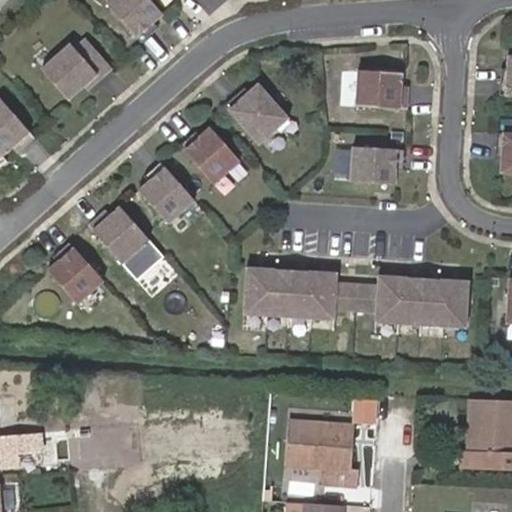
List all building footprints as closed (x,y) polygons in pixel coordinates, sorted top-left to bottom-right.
[(158,0),(113,0),(147,38),(163,24),(158,19),(168,11),(158,0)] [(117,64),(92,34),(80,44),(77,40),(48,64),(75,95),(90,83),(92,86),(117,64)] [(511,61),(506,61),(505,74),(501,74),(499,101),(511,101),(511,61)] [(402,78),(358,76),(355,112),(407,115),(408,92),(401,91),(402,78)] [(253,88),(249,84),(230,101),(264,139),(294,114),(263,79),(253,88)] [(7,93),(0,99),(0,137),(10,149),(18,142),(23,147),(41,131),(7,93)] [(198,131),(181,144),(217,183),(242,160),(212,127),(202,136),(198,131)] [(511,139),(497,138),(495,164),(500,165),(500,177),(511,178),(511,139)] [(403,156),(352,152),(350,186),(394,189),(396,176),(401,177),(403,156)] [(150,184),(140,192),(169,224),(195,201),(160,164),(145,178),(150,184)] [(101,216),(85,229),(120,268),(146,245),(115,213),(107,220),(101,216)] [(97,287),(61,249),(46,265),(49,269),(41,279),(70,311),(97,287)] [(334,273),(245,267),(242,313),(331,318),(332,309),(373,312),(372,321),(462,327),(465,281),(376,275),(375,285),(333,282),(334,273)] [(353,420),(378,422),(380,398),(356,396),(353,420)] [(511,454),(511,400),(468,398),(463,470),(490,471),(492,453),(511,454)] [(349,423),(286,420),(284,468),(318,469),(318,488),(353,489),(355,469),(347,469),(349,423)] [(342,511),(343,504),(286,502),(286,511),(342,511)]
